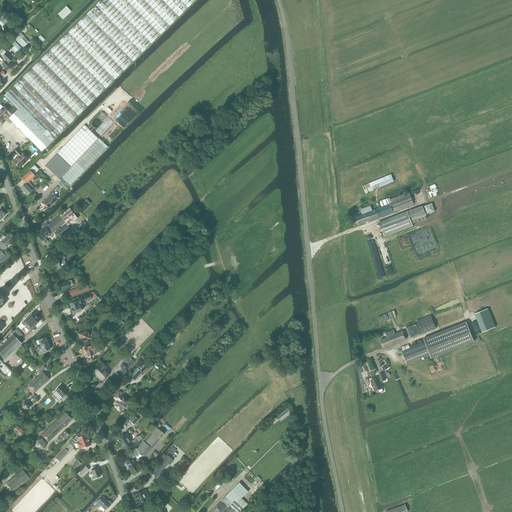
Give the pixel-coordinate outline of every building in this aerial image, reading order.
[(100,0),(4,95),(18,109),(51,142),(195,0),(100,0)] [(71,11),(66,6),(58,14),(63,19),(71,11)] [(20,33),(14,39),(23,48),(29,42),(20,33)] [(13,40),(8,44),(17,53),(22,49),(13,40)] [(7,52),(2,56),(8,62),(12,58),(7,52)] [(0,110),(0,118),(2,120),(7,114),(10,116),(14,112),(11,108),(8,111),(4,107),(0,110)] [(18,109),(9,118),(17,126),(19,128),(42,151),(51,142),(18,109)] [(84,125),(45,165),(69,188),(108,147),(99,138),(99,139),(84,125)] [(22,153),(22,154),(17,149),(14,152),(19,156),(14,161),(19,168),(28,159),(22,153)] [(21,177),(27,183),(21,188),(27,194),(32,190),(31,189),(34,187),(29,181),(35,176),(29,170),(21,177)] [(394,181),(391,175),(363,186),(366,192),(394,181)] [(356,217),(359,225),(380,217),(414,204),(409,192),(391,199),(390,198),(380,202),(382,207),(377,209),(371,211),(369,207),(360,211),(362,215),(356,217)] [(53,193),(44,202),(49,208),(57,200),(58,198),(53,193)] [(78,209),(81,213),(89,206),(85,202),(78,209)] [(422,206),(410,211),(413,220),(426,215),(422,206)] [(65,222),(72,216),(75,220),(78,218),(70,208),(48,224),(47,223),(48,223),(47,221),(46,222),(45,221),(41,224),(44,228),(37,234),(42,241),(56,230),(57,231),(55,233),(59,237),(70,228),(65,222)] [(379,222),(385,237),(413,226),(407,211),(379,222)] [(87,224),(84,221),(77,227),(85,237),(96,227),(90,221),(87,224)] [(15,239),(10,233),(0,242),(0,247),(2,250),(15,239)] [(56,252),(58,254),(60,259),(58,259),(52,261),(54,268),(61,266),(60,264),(66,263),(64,259),(65,258),(64,255),(65,254),(62,251),(64,249),(61,246),(56,252)] [(8,254),(0,260),(0,264),(10,256),(8,254)] [(61,286),(61,287),(63,290),(70,287),(69,287),(73,285),(71,280),(60,284),(61,286)] [(69,291),(71,296),(87,290),(85,286),(69,291)] [(82,296),(79,298),(80,300),(70,304),(71,308),(73,314),(82,311),(80,307),(85,305),(82,296)] [(495,327),(488,309),(475,314),(482,332),(495,327)] [(32,314),(22,323),(29,331),(39,321),(37,319),(37,318),(35,316),(34,316),(32,314)] [(387,314),(379,318),(381,323),(389,319),(387,314)] [(431,316),(416,322),(421,334),(436,328),(431,316)] [(124,324),(119,318),(110,328),(116,333),(124,324)] [(425,342),(402,351),(407,364),(430,354),(432,358),(474,342),(466,322),(424,338),(425,342)] [(396,333),(394,330),(385,333),(387,337),(381,340),(384,348),(406,339),(403,331),(396,333)] [(80,338),(82,341),(90,338),(93,336),(92,334),(88,335),(87,331),(79,334),(79,335),(80,338)] [(5,359),(21,343),(16,338),(13,335),(0,347),(0,352),(0,353),(5,359)] [(38,340),(41,346),(48,343),(46,337),(38,340)] [(48,343),(41,346),(38,347),(39,349),(41,348),(43,352),(50,349),(48,343)] [(99,352),(97,348),(94,349),(93,345),(84,348),(86,353),(87,352),(89,357),(93,355),(99,352)] [(120,366),(121,370),(125,371),(128,368),(128,367),(133,362),(129,358),(124,363),(123,363),(120,366)] [(100,365),(94,372),(102,380),(106,377),(107,378),(109,375),(108,374),(111,372),(111,371),(110,372),(110,371),(103,363),(100,366),(100,365)] [(130,375),(134,379),(140,373),(136,369),(130,375)] [(43,372),(37,377),(44,384),(50,379),(43,372)] [(109,380),(113,384),(120,376),(116,373),(109,380)] [(379,375),(380,377),(371,380),(375,391),(382,388),(380,382),(382,381),(386,380),(383,373),(379,375)] [(44,384),(37,377),(28,385),(29,385),(27,386),(32,391),(30,391),(33,394),(44,384)] [(56,391),(53,393),(60,400),(61,400),(63,402),(69,397),(66,394),(68,392),(61,385),(56,390),(56,391)] [(114,402),(116,404),(115,405),(120,411),(127,404),(124,401),(126,400),(123,397),(124,395),(120,391),(113,398),(116,400),(114,402)] [(21,407),(18,410),(23,416),(27,414),(23,410),(25,409),(29,408),(30,405),(28,402),(24,402),(22,406),(21,407)] [(287,407),(276,416),(278,419),(289,410),(287,407)] [(58,414),(56,415),(65,425),(72,418),(65,411),(60,416),(58,414)] [(5,422),(0,426),(0,427),(4,432),(13,424),(8,419),(9,418),(7,415),(2,420),(5,422)] [(56,419),(53,422),(60,429),(65,425),(56,415),(54,417),(56,419)] [(129,420),(134,424),(138,419),(134,415),(129,420)] [(53,422),(49,426),(56,434),(60,429),(53,422)] [(49,426),(42,433),(49,440),(56,434),(49,426)] [(145,455),(163,434),(155,427),(137,449),(135,448),(126,457),(127,459),(125,461),(126,464),(125,464),(127,467),(128,467),(129,468),(130,470),(133,468),(132,468),(136,465),(132,458),(134,456),(135,458),(141,452),(145,455)] [(118,439),(121,444),(129,439),(127,437),(129,435),(127,433),(124,435),(123,434),(119,436),(120,437),(118,439)] [(75,442),(75,441),(79,439),(80,442),(77,443),(79,449),(82,448),(83,448),(85,448),(85,447),(90,445),(88,441),(89,441),(88,440),(87,441),(87,440),(88,439),(86,435),(78,438),(77,435),(75,436),(76,438),(73,438),(69,443),(69,444),(56,457),(60,461),(73,447),(72,446),(75,442)] [(129,439),(121,444),(123,447),(122,448),(123,450),(127,448),(128,449),(127,450),(132,447),(131,446),(132,445),(134,447),(138,442),(142,438),(140,435),(135,438),(130,442),(129,439)] [(38,453),(33,458),(38,464),(44,459),(38,453)] [(167,455),(152,473),(156,477),(168,463),(169,464),(173,460),(167,455)] [(33,458),(27,464),(33,469),(38,464),(33,458)] [(27,464),(22,469),(28,475),(33,469),(27,464)] [(86,467),(79,474),(82,477),(89,470),(86,467)] [(98,468),(91,470),(94,478),(101,476),(98,468)] [(22,469),(16,474),(22,480),(28,475),(22,469)] [(234,489),(242,497),(248,492),(239,483),(234,489)] [(0,485),(0,493),(3,497),(9,491),(7,489),(9,487),(7,485),(5,487),(3,485),(2,487),(0,485)] [(146,489),(136,493),(141,504),(151,500),(146,489)] [(233,490),(228,494),(235,500),(243,509),(248,504),(233,490)] [(235,500),(228,494),(222,501),(228,507),(235,500)] [(97,502),(94,505),(97,507),(99,507),(101,506),(105,510),(112,503),(109,501),(108,501),(102,496),(97,502)] [(216,507),(221,511),(226,507),(221,502),(216,507)]
